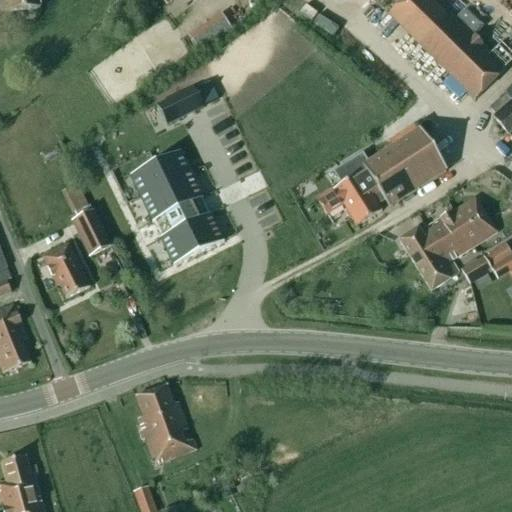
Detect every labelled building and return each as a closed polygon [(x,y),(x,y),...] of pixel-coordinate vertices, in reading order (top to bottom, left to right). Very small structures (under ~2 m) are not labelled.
[(38,0),(7,0),(9,13),(39,11),(38,0)] [(404,0),(388,17),(474,103),(505,71),(504,71),(511,62),(511,53),(502,44),(489,56),(448,15),(446,17),(429,0),(404,0)] [(507,96),(490,110),(496,116),(493,119),(507,136),(511,132),(511,86),(504,93),(507,96)] [(203,109),(193,90),(156,108),(166,127),(203,109)] [(367,164),(361,168),(377,192),(384,203),(389,210),(446,172),(419,130),(367,164)] [(159,241),(173,268),(223,244),(210,216),(208,217),(201,201),(202,200),(179,154),(129,178),(152,225),(153,224),(161,240),(159,241)] [(334,194),(318,205),(326,218),(343,208),(356,229),(381,213),(377,207),(384,203),(377,192),(361,168),(367,164),(362,155),(336,171),(344,185),(340,188),(333,192),(334,194)] [(418,230),(398,242),(408,258),(431,293),(452,280),(458,276),(450,263),(496,234),(474,200),(420,234),(418,230)] [(93,213),(71,223),(89,259),(110,249),(93,213)] [(42,259),(56,289),(59,288),(66,301),(89,289),(68,246),(42,259)] [(7,270),(0,252),(0,300),(10,296),(5,283),(10,281),(6,270),(7,270)] [(509,274),(511,271),(511,257),(490,270),(496,281),(509,274)] [(460,272),(468,286),(491,273),(482,259),(460,272)] [(0,370),(2,376),(30,365),(25,352),(31,350),(13,306),(0,311),(0,370)] [(166,388),(135,399),(143,420),(137,422),(141,432),(138,433),(142,443),(145,442),(153,462),(151,463),(152,466),(154,465),(155,467),(196,452),(192,442),(185,444),(182,434),(187,432),(177,405),(173,406),(166,388)] [(42,511),(33,477),(30,478),(25,459),(1,465),(6,485),(0,486),(0,505),(1,511),(42,511)] [(155,511),(147,489),(133,494),(139,511),(155,511)]
